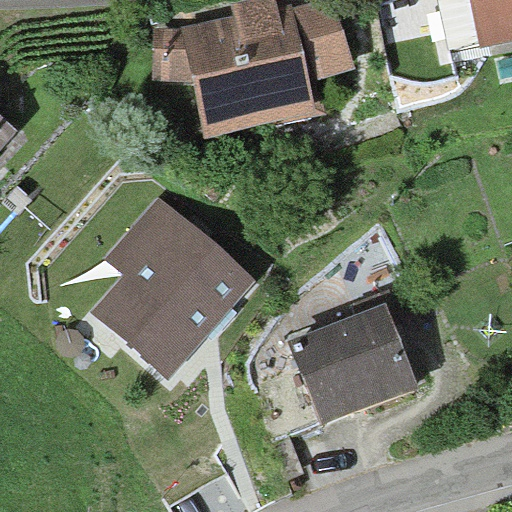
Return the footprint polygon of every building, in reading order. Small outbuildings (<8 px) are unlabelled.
[(233,18),(181,29),(181,32),(156,31),(152,83),(193,85),(205,142),(327,116),(317,87),(294,12),(293,8),(279,10),(277,0),(276,0),(232,10),(233,18)] [(331,0),(294,12),(317,87),(355,74),(331,0)] [(479,46),(468,0),(451,0),(439,3),(451,53),(479,46)] [(511,0),(468,0),(479,46),(480,55),(511,48),(511,0)] [(0,156),(18,136),(0,119),(0,156)] [(256,285),(156,199),(102,262),(124,280),(91,317),(169,384),(210,337),(256,285)] [(355,306),(361,321),(387,311),(393,328),(418,390),(426,387),(389,292),(355,306)] [(361,321),(291,348),(324,434),(420,396),(418,390),(393,328),(387,311),(361,321)]
